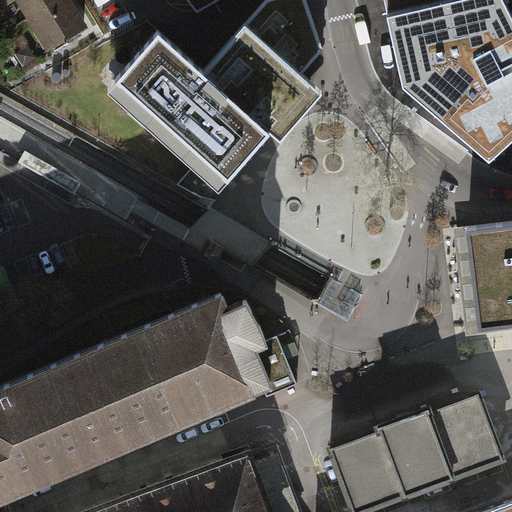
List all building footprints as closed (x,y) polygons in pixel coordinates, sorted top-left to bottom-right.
[(90,30),(71,0),(15,0),(48,54),(90,30)] [(327,52),(311,0),(261,0),(246,16),(203,64),(160,26),(104,88),(223,194),(278,131),(286,138),(329,90),(310,73),(327,52)] [(190,0),(198,11),(217,0),(190,0)] [(511,17),(504,0),(377,0),(396,85),(495,157),(511,140),(511,17)] [(80,175),(27,146),(20,158),(73,187),(80,175)] [(511,219),(474,224),(487,326),(511,322),(511,219)] [(234,304),(227,288),(0,382),(0,501),(237,403),(258,394),(257,392),(265,389),(268,396),(298,384),(283,348),(281,341),(278,336),(272,338),(267,325),(251,297),(234,304)] [(291,330),(278,336),(281,341),(283,348),(290,345),(296,342),(291,330)] [(329,445),(353,511),(368,511),(406,498),(460,479),(510,460),(484,389),(436,406),(434,403),(377,424),(378,427),(329,445)] [(279,511),(257,452),(92,511),(279,511)]
